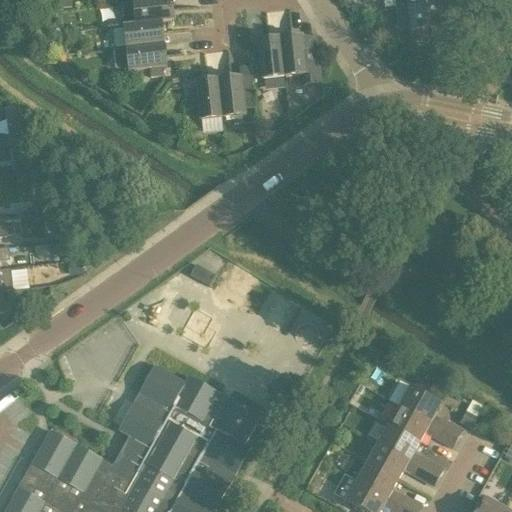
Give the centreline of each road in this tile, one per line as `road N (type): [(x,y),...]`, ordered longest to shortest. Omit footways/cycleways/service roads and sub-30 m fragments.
road 1 (tertiary): [(385,106),(345,123),(0,376)]
road 2 (tertiary): [(511,124),(385,106)]
road 3 (residential): [(385,106),(322,0)]
